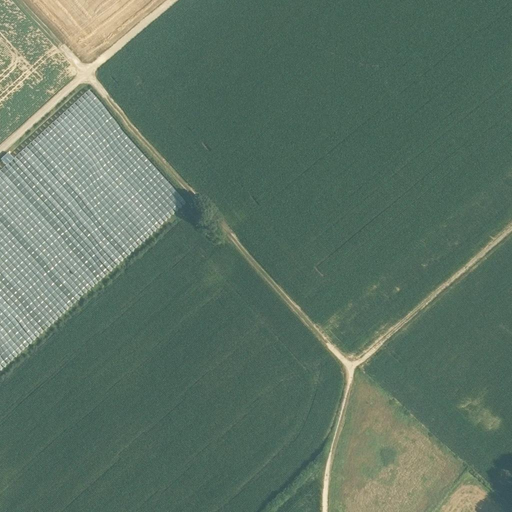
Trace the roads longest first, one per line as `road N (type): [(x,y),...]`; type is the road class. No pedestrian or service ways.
road 1 (track): [(349,367),(91,84)]
road 2 (track): [(324,511),(349,367),(511,227)]
road 3 (unclassified): [(91,84),(186,0)]
road 4 (unclassified): [(91,84),(0,166)]
